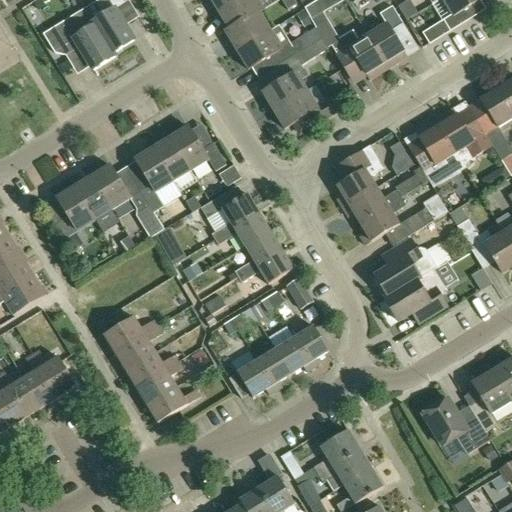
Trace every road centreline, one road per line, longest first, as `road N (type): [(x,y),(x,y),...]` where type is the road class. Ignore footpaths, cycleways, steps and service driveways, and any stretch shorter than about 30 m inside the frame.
road 1 (residential): [(55,511),(131,466),(251,441),(356,375)]
road 2 (residential): [(298,188),(319,157),(511,35)]
road 3 (residential): [(0,168),(193,54)]
road 4 (residential): [(356,375),(355,310),(300,217),(298,188)]
road 5 (residential): [(356,375),(399,380),(511,313)]
road 6 (residential): [(298,188),(269,172),(193,54)]
